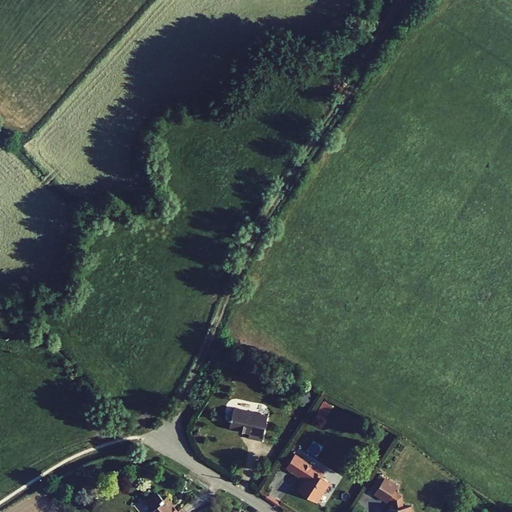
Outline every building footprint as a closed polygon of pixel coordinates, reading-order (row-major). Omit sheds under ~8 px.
[(254,445),(269,447),(272,423),(238,417),(235,436),(255,439),(254,445)] [(293,489),(313,502),(326,481),(317,475),(319,471),(290,453),(282,466),(294,473),(297,468),(303,472),(300,477),(293,489)] [(294,473),(300,477),(303,472),(297,468),(294,473)] [(369,492),(383,501),(392,485),(379,477),(369,492)] [(166,499),(162,494),(157,495),(152,501),(159,508),(157,510),(156,511),(192,511),(186,505),(182,509),(168,497),(166,499)]
